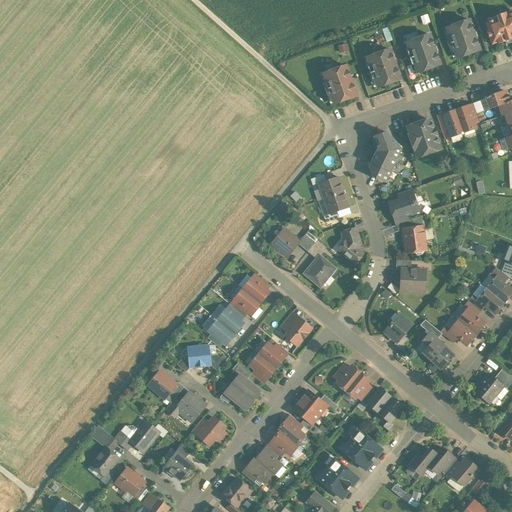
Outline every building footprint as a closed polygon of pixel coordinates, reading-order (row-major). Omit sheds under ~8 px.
[(511,14),(507,16),(506,13),(505,13),(493,18),(492,18),(493,21),(486,24),(485,24),(487,31),(486,32),(491,45),(497,43),(498,44),(511,39),(511,14)] [(469,21),(446,28),(449,37),(447,38),(451,51),(454,50),(457,59),(479,51),(469,21)] [(429,35),(406,43),(410,52),(407,53),(411,65),(414,65),(417,73),(440,65),(429,35)] [(400,80),(389,50),(367,58),(370,67),(367,68),(372,80),(374,79),(377,88),(400,80)] [(346,66),(323,74),(326,83),(324,84),(328,97),(331,96),(334,104),(356,97),(346,66)] [(498,88),(481,94),(483,100),(500,94),(498,88)] [(483,100),(479,101),(483,111),(499,106),(509,102),(506,92),(500,94),(483,100)] [(511,101),(509,102),(499,106),(502,116),(505,115),(511,112),(511,101)] [(473,105),(467,107),(473,124),(479,122),(473,105)] [(467,107),(455,111),(462,133),(475,129),(473,124),(467,107)] [(455,111),(443,115),(449,132),(451,137),(462,133),(455,111)] [(443,115),(437,117),(443,134),(449,132),(443,115)] [(430,120),(422,123),(422,122),(413,124),(414,126),(407,128),(409,133),(410,133),(415,149),(414,149),(417,157),(422,155),(423,157),(433,153),(432,152),(440,149),(435,136),(434,137),(432,130),(433,130),(430,120)] [(401,149),(386,133),(378,138),(380,144),(378,148),(379,148),(377,152),(369,167),(373,177),(384,183),(391,171),(389,170),(396,161),(395,160),(401,149)] [(511,136),(511,137),(499,141),(503,151),(511,147),(511,136)] [(323,175),(310,180),(312,186),(318,184),(325,182),(323,175)] [(325,182),(318,184),(323,200),(343,193),(338,178),(325,182)] [(412,189),(397,195),(399,200),(413,195),(414,195),(412,189)] [(343,193),(323,200),(328,215),(336,212),(348,208),(343,193)] [(399,200),(388,204),(394,220),(406,216),(419,211),(417,205),(413,195),(399,200)] [(328,215),(323,216),(326,223),(339,219),(336,212),(328,215)] [(406,216),(394,220),(396,226),(403,223),(408,222),(406,216)] [(408,222),(403,223),(404,230),(422,227),(420,217),(408,222)] [(404,230),(402,230),(405,254),(414,253),(414,254),(417,256),(421,255),(424,252),(423,251),(426,251),(423,227),(404,230)] [(355,228),(342,233),(344,240),(357,235),(355,228)] [(299,242),(283,230),(271,244),(287,257),(298,244),(299,242)] [(309,230),(299,242),(298,244),(307,252),(316,240),(318,238),(309,230)] [(357,235),(344,240),(345,241),(338,250),(355,264),(363,255),(356,249),(360,245),(357,235)] [(316,240),(307,252),(316,259),(318,256),(325,248),(316,240)] [(334,270),(318,256),(316,259),(304,274),(320,287),(334,270)] [(411,261),(396,260),(395,270),(401,271),(401,270),(411,270),(411,261)] [(511,264),(505,262),(501,272),(508,278),(511,280),(511,264)] [(508,278),(501,272),(496,268),(490,275),(495,279),(495,278),(502,284),(508,278)] [(411,270),(401,270),(401,271),(401,279),(404,279),(403,293),(415,294),(415,287),(424,287),(425,271),(411,270)] [(269,286),(258,277),(255,281),(265,290),(269,286)] [(511,292),(502,284),(495,278),(495,279),(486,289),(503,303),(511,292)] [(255,281),(251,279),(242,290),(260,304),(269,293),(265,290),(255,281)] [(503,303),(486,289),(478,299),(477,300),(485,306),(494,314),(503,303)] [(242,290),(234,300),(237,303),(248,312),(251,315),(260,304),(242,290)] [(485,306),(477,300),(478,299),(473,295),(468,302),(480,312),(485,306)] [(468,302),(463,308),(466,310),(467,310),(476,317),(480,312),(468,302)] [(237,303),(233,308),(234,308),(244,317),(248,312),(237,303)] [(244,317),(234,308),(229,313),(240,322),(244,317)] [(229,313),(226,310),(217,320),(217,321),(234,335),(243,324),(240,322),(229,313)] [(476,317),(467,310),(466,310),(458,321),(475,334),(484,324),(476,317)] [(211,315),(202,326),(208,331),(217,321),(217,320),(211,315)] [(291,315),(283,325),(289,331),(294,326),(292,325),(296,319),(291,315)] [(395,323),(393,322),(384,332),(396,342),(397,343),(403,336),(411,325),(398,315),(398,316),(400,318),(395,323)] [(303,325),(296,319),(292,325),(294,326),(289,331),(285,337),(297,347),(302,340),(307,335),(307,334),(311,329),(305,324),(303,325)] [(234,335),(217,321),(208,331),(211,334),(222,343),(225,346),(234,335)] [(437,333),(424,321),(420,326),(429,335),(430,334),(433,337),(437,333)] [(475,334),(458,321),(450,331),(449,332),(457,338),(466,345),(475,334)] [(450,331),(445,327),(440,333),(452,343),(457,338),(449,332),(450,331)] [(222,343),(211,334),(208,339),(218,348),(222,343)] [(433,337),(430,334),(429,335),(423,342),(428,347),(422,353),(440,369),(453,356),(433,337)] [(403,336),(397,343),(396,342),(394,345),(400,350),(408,340),(403,336)] [(423,342),(415,350),(421,355),(422,353),(428,347),(423,342)] [(273,349),(267,344),(259,355),(275,368),(284,358),(273,349)] [(288,353),(277,344),(273,349),(284,358),(288,353)] [(198,348),(188,349),(189,363),(190,368),(210,366),(209,356),(208,347),(202,347),(200,346),(198,348)] [(275,368),(259,355),(250,365),(256,370),(266,379),(267,379),(275,368)] [(224,363),(216,356),(209,356),(210,366),(217,372),(224,363)] [(184,363),(181,361),(177,365),(186,373),(190,368),(189,363),(184,363)] [(251,375),(238,363),(232,370),(239,376),(246,381),(251,375)] [(337,382),(336,384),(345,392),(360,373),(354,368),(353,369),(350,367),(346,372),(337,382)] [(341,368),(333,379),(337,382),(346,372),(341,368)] [(511,381),(511,378),(501,369),(494,379),(502,386),(502,387),(506,390),(511,381)] [(266,379),(256,370),(252,375),(262,384),(266,379)] [(176,385),(160,372),(148,385),(165,399),(176,385)] [(360,373),(345,392),(355,400),(356,398),(365,388),(369,382),(366,380),(367,379),(360,373)] [(494,379),(488,375),(474,392),(488,403),(494,396),(502,387),(502,386),(494,379)] [(239,376),(224,394),(231,399),(244,410),(245,408),(248,409),(249,406),(249,404),(254,398),(256,398),(258,396),(258,393),(259,392),(246,381),(239,376)] [(184,388),(178,383),(176,385),(165,399),(170,404),(174,400),(184,388)] [(502,387),(494,396),(499,400),(501,400),(508,392),(506,390),(502,387)] [(365,388),(356,398),(360,402),(369,391),(365,388)] [(369,391),(360,402),(366,407),(367,405),(366,404),(376,393),(371,389),(369,391)] [(376,393),(366,404),(367,405),(378,414),(391,399),(379,389),(376,393)] [(319,401),(308,391),(300,400),(319,416),(326,407),(327,407),(319,401)] [(179,404),(175,409),(176,409),(191,422),(204,406),(188,393),(179,404)] [(224,394),(223,393),(220,398),(227,404),(231,399),(224,394)] [(338,407),(324,395),(319,401),(327,407),(326,407),(333,413),(338,407)] [(391,399),(378,414),(390,423),(402,408),(391,399)] [(170,404),(165,410),(171,415),(176,409),(175,409),(179,404),(174,400),(170,404)] [(319,416),(300,400),(293,410),(304,419),(311,425),(312,425),(319,416)] [(511,414),(499,431),(506,437),(506,436),(511,440),(511,439),(511,414)] [(300,424),(289,415),(285,421),(286,422),(286,421),(299,432),(303,427),(300,424)] [(206,427),(198,436),(199,437),(210,446),(225,427),(213,418),(206,427)] [(304,419),(300,424),(303,427),(314,436),(319,430),(312,425),(311,425),(304,419)] [(299,432),(286,421),(286,422),(281,427),(279,428),(277,430),(279,431),(296,445),(304,436),(299,432)] [(200,422),(191,432),(198,438),(199,437),(198,436),(206,427),(200,422)] [(159,433),(146,423),(142,429),(139,427),(136,429),(128,439),(128,440),(132,444),(143,453),(159,433)] [(133,426),(126,427),(121,433),(128,439),(136,429),(133,426)] [(356,430),(349,438),(352,440),(342,452),(365,470),(370,463),(369,462),(374,457),(375,457),(381,450),(356,430)] [(296,445),(279,431),(277,433),(278,435),(273,441),(273,440),(272,441),(286,452),(290,456),(298,447),(296,445)] [(389,431),(380,442),(385,445),(393,435),(389,431)] [(121,433),(114,441),(127,451),(132,444),(128,440),(128,439),(121,433)] [(310,441),(304,436),(296,445),(302,450),(310,441)] [(286,452),(272,441),(268,446),(278,454),(281,457),(286,452)] [(278,454),(268,446),(266,449),(263,451),(274,460),(278,454)] [(119,459),(105,448),(91,465),(104,476),(105,477),(111,469),(119,459)] [(436,455),(427,466),(427,467),(436,474),(439,471),(450,457),(451,456),(442,448),(436,455)] [(422,459),(418,455),(409,466),(420,475),(427,467),(427,466),(436,455),(430,450),(422,459)] [(263,451),(259,455),(260,456),(259,458),(256,459),(255,460),(273,474),(274,475),(276,472),(276,469),(279,465),(280,465),(263,451)] [(176,452),(164,468),(180,480),(192,465),(176,452)] [(191,454),(189,458),(197,462),(199,458),(191,454)] [(450,457),(439,471),(444,474),(455,461),(453,459),(450,457)] [(255,460),(254,459),(253,461),(253,463),(251,465),(250,464),(246,468),(247,469),(257,477),(263,482),(267,478),(270,477),(273,474),(255,460)] [(357,480),(332,459),(326,467),(328,469),(319,481),(341,499),(347,492),(345,491),(350,486),(351,487),(357,480)] [(444,474),(443,475),(449,480),(452,477),(463,486),(477,470),(465,459),(460,466),(455,461),(444,474)] [(286,470),(279,465),(276,469),(276,472),(274,475),(278,479),(286,470)] [(111,469),(105,477),(104,476),(100,481),(106,485),(116,473),(111,469)] [(127,469),(116,483),(126,491),(127,490),(133,495),(133,496),(141,486),(144,483),(127,469)] [(257,477),(247,469),(243,474),(253,482),(257,477)] [(242,484),(236,479),(222,496),(230,503),(237,508),(251,491),(248,488),(247,486),(245,484),(242,484)] [(405,493),(395,485),(391,490),(401,498),(405,493)] [(141,486),(133,496),(133,495),(129,500),(135,504),(146,490),(141,486)] [(329,511),(333,508),(315,494),(307,503),(313,508),(309,511),(329,511)] [(150,495),(143,505),(149,509),(156,499),(150,495)] [(149,509),(146,511),(165,511),(168,508),(156,499),(149,509)] [(80,511),(69,503),(62,511),(80,511)] [(237,508),(230,503),(226,509),(230,511),(242,511),(237,508)]
